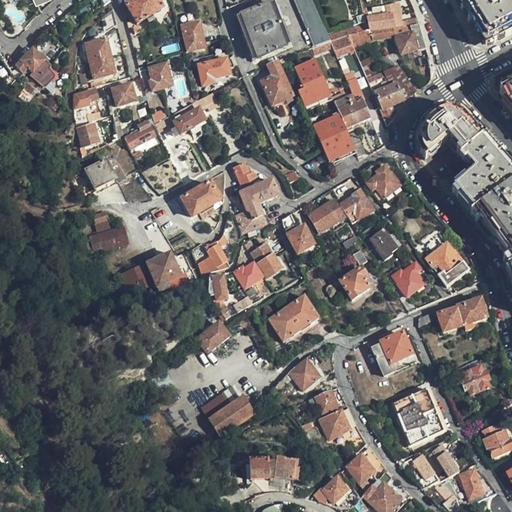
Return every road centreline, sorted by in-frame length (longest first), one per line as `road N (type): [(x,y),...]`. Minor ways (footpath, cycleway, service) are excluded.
road 1 (residential): [(409,318),(341,348),(340,368),(371,441),(431,511)]
road 2 (residential): [(322,188),(277,149),(223,9)]
road 3 (residential): [(409,318),(459,434),(504,499)]
road 4 (residential): [(498,283),(403,145)]
road 5 (unknown): [(353,169),(449,301)]
road 6 (residential): [(159,202),(197,240),(207,240),(224,216),(229,165)]
road 7 (residential): [(322,188),(284,203),(275,180),(241,158),(229,165)]
